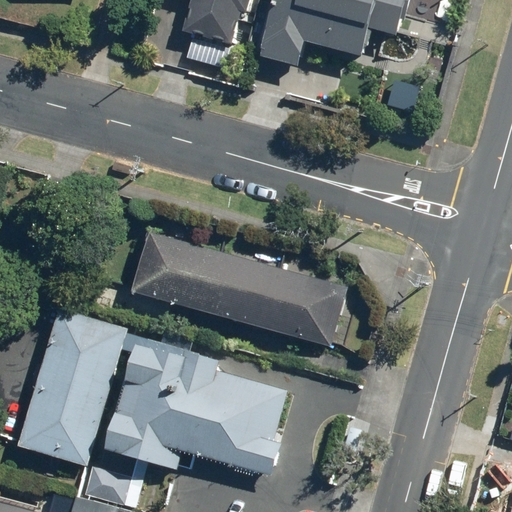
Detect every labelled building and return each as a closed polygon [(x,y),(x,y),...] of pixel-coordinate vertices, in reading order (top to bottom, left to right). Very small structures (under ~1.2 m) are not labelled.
[(200,0),(192,36),(236,46),(246,0),(200,0)] [(410,0),(283,0),(269,57),(307,67),(313,45),(373,61),(381,31),(401,36),(410,0)] [(455,5),(441,2),(437,19),(451,22),(455,5)] [(167,222),(149,288),(338,341),(357,275),(167,222)] [(309,380),(72,305),(32,443),(96,461),(80,511),(130,511),(145,460),(190,473),(194,448),(296,481),(308,444),(291,438),(309,380)] [(54,511),(56,506),(0,493),(0,511),(54,511)]
